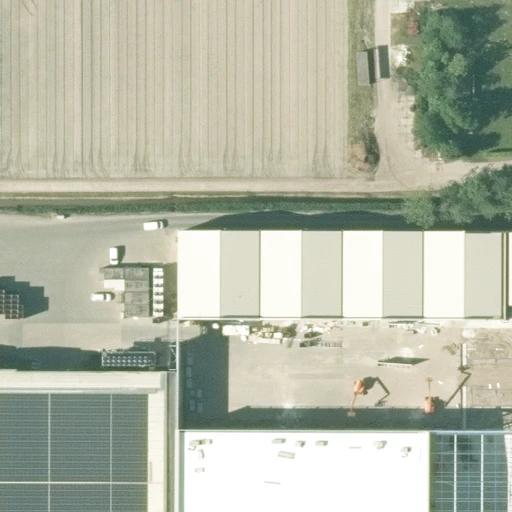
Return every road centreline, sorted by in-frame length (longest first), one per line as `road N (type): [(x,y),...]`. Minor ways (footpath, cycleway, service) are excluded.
road 1 (unknown): [(511,182),(396,191),(0,188)]
road 2 (unknown): [(511,224),(0,231)]
